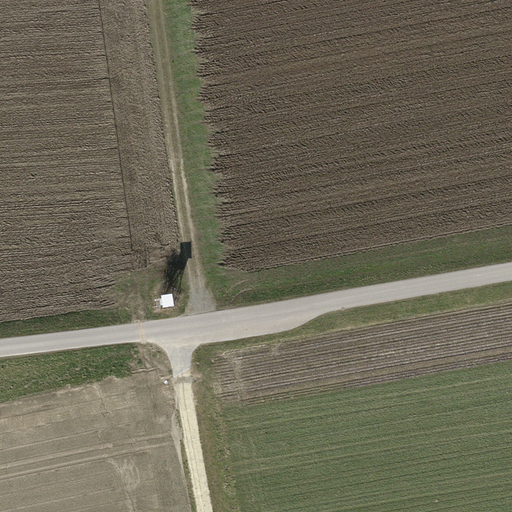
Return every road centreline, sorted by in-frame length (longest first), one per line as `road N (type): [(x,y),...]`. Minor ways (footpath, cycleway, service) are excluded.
road 1 (unclassified): [(511,271),(190,330),(0,348)]
road 2 (track): [(190,330),(196,312),(153,0)]
road 3 (track): [(190,330),(183,352),(211,511)]
